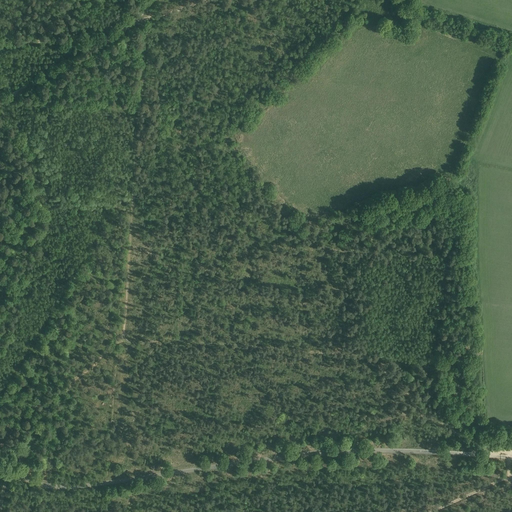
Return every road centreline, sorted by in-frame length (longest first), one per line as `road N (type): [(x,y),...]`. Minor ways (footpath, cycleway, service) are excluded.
road 1 (track): [(503,458),(312,454),(63,487),(0,473)]
road 2 (track): [(0,104),(120,36),(154,0)]
road 3 (track): [(120,36),(0,44)]
